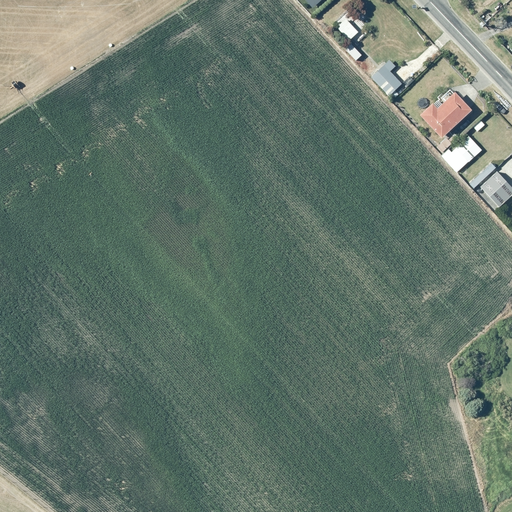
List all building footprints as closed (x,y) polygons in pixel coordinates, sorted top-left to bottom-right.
[(309,0),(317,8),(325,0),(309,0)] [(361,31),(349,18),(340,26),(352,40),(361,31)] [(398,66),(391,59),(373,76),(391,96),(405,83),(393,70),(398,66)] [(476,109),(456,86),(441,100),(425,114),(446,137),(476,109)] [(484,119),(475,126),(480,132),(489,125),(484,119)] [(459,172),(460,172),(477,156),(485,149),(471,134),(454,150),(451,148),(444,155),(459,172)] [(472,183),(478,189),(482,186),(502,207),(511,197),(511,181),(494,162),(472,183)]
